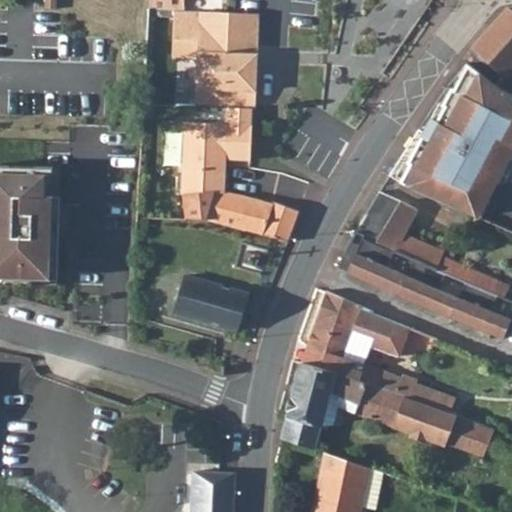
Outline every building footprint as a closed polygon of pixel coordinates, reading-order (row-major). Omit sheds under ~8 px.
[(149,0),(148,15),(173,16),(180,16),(180,0),(149,0)] [(511,12),(507,10),(473,46),(490,62),(511,38),(511,12)] [(180,16),(173,16),(171,62),(195,63),(194,109),(225,108),(251,107),(254,107),(258,19),(180,16)] [(511,38),(490,62),(508,78),(511,73),(511,38)] [(419,130),(389,176),(416,192),(436,200),(446,205),(470,215),(495,176),(498,178),(511,155),(511,95),(499,88),(468,65),(454,91),(451,90),(443,105),(446,107),(437,122),(435,121),(428,135),(419,130)] [(251,107),(225,108),(225,122),(183,122),(184,192),(185,192),(215,191),(225,192),(225,158),(249,159),(251,107)] [(53,167),(0,165),(0,276),(5,276),(5,284),(32,285),(33,277),(57,278),(60,197),(52,196),(53,167)] [(61,167),(53,167),(52,196),(60,197),(61,167)] [(138,183),(137,197),(153,197),(155,198),(162,198),(163,180),(138,183)] [(185,192),(186,219),(205,221),(207,219),(288,242),(299,210),(273,201),(273,203),(215,191),(185,192)] [(370,207),(355,230),(356,230),(414,257),(446,272),(465,281),(497,295),(500,289),(496,287),(498,282),(441,257),(444,251),(404,234),(413,215),(417,208),(380,191),(370,207)] [(414,257),(356,230),(337,267),(347,271),(398,294),(414,257)] [(398,294),(450,317),(459,295),(439,287),(446,272),(414,257),(398,294)] [(184,276),(174,313),(240,330),(250,294),(184,276)] [(57,278),(33,277),(32,285),(57,286),(57,278)] [(497,295),(465,281),(459,295),(450,317),(458,320),(502,338),(511,318),(491,309),(497,295)] [(326,292),(301,363),(431,406),(437,393),(343,355),(356,323),(370,329),(375,314),(361,308),(362,306),(356,303),(326,292)] [(301,363),(282,438),(315,449),(330,391),(358,401),(355,410),(409,432),(395,469),(442,486),(450,467),(438,460),(446,444),(462,450),(472,421),(431,406),(301,363)] [(360,511),(372,469),(330,455),(324,480),(329,482),(320,511),(360,511)] [(233,511),(235,473),(220,473),(194,472),(192,511),(233,511)]
